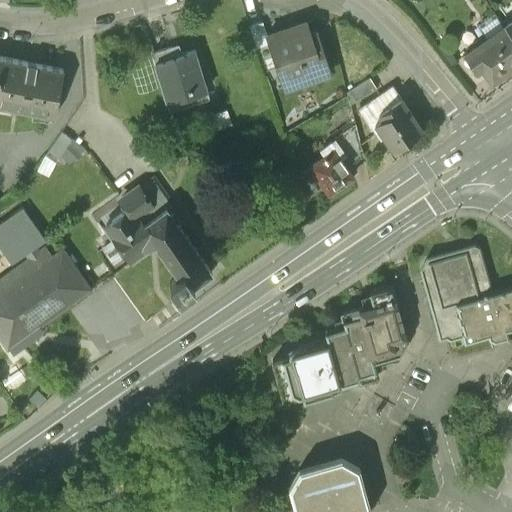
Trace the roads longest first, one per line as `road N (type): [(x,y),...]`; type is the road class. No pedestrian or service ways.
road 1 (primary): [(488,147),(80,424)]
road 2 (residential): [(359,0),(488,147)]
road 3 (residential): [(0,23),(59,28),(168,0)]
